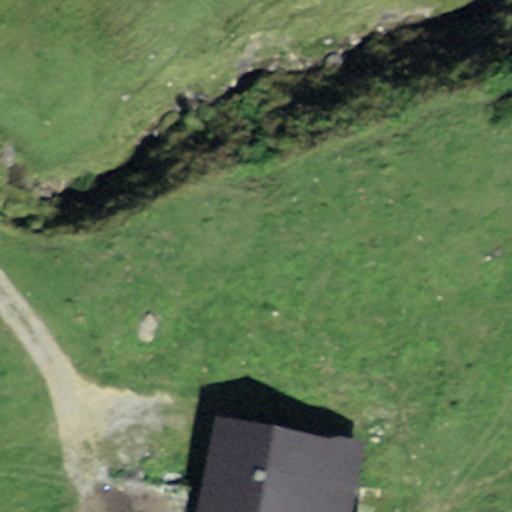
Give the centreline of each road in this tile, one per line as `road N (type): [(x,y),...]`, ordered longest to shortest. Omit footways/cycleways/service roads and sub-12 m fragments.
road 1 (track): [(99,443),(265,397),(422,322),(511,308)]
road 2 (track): [(0,285),(99,443)]
